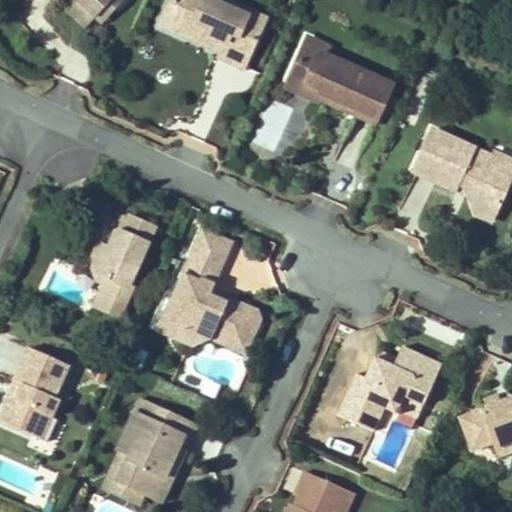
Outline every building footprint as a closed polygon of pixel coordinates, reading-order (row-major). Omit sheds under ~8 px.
[(123,0),(79,0),(78,2),(95,18),(108,4),(114,10),(123,0)] [(243,68),(265,19),(230,3),(228,8),(211,0),(172,0),(167,12),(174,32),(185,37),(191,35),(202,40),(200,45),(220,54),(219,56),(243,68)] [(95,18),(78,2),(69,12),(86,28),(95,18)] [(102,24),(114,10),(108,4),(95,18),(102,24)] [(174,32),(167,12),(161,26),(174,32)] [(308,37),(302,50),(323,59),(325,54),(329,47),(308,37)] [(323,59),(302,50),(290,76),(320,89),(319,92),(376,119),(392,85),(325,54),(323,59)] [(374,124),(376,119),(319,92),(320,89),(290,76),(285,88),(315,101),(316,97),(374,124)] [(272,158),(293,108),(265,97),(244,147),(272,158)] [(491,156),(431,129),(412,172),(455,190),(458,183),(465,186),(475,213),(499,206),(511,176),(496,169),(491,156)] [(511,176),(511,159),(493,151),(491,156),(496,169),(511,176)] [(492,221),(499,206),(475,213),(476,215),(492,221)] [(133,238),(141,222),(129,217),(122,232),(133,238)] [(155,228),(141,222),(133,238),(122,232),(120,231),(115,233),(108,248),(104,247),(96,263),(101,276),(112,281),(100,309),(119,317),(132,288),(129,286),(155,228)] [(101,276),(96,263),(104,247),(97,244),(89,262),(96,281),(104,284),(94,306),(100,309),(112,281),(101,276)] [(171,300),(157,330),(190,346),(209,339),(245,354),(261,320),(258,312),(228,299),(226,303),(209,296),(211,292),(222,268),(191,254),(177,287),(180,295),(177,303),(171,300)] [(228,299),(211,292),(209,296),(226,303),(228,299)] [(140,368),(147,354),(132,347),(126,362),(140,368)] [(366,378),(357,374),(338,415),(373,431),(384,408),(395,413),(397,409),(403,396),(423,405),(442,365),(402,347),(397,360),(394,366),(380,360),(375,357),(366,378)] [(29,348),(14,381),(15,382),(22,385),(18,394),(8,397),(0,415),(0,421),(47,442),(57,420),(52,417),(59,400),(54,397),(68,365),(29,348)] [(397,360),(383,353),(380,360),(394,366),(397,360)] [(250,363),(253,357),(245,354),(243,360),(250,363)] [(18,394),(22,385),(15,382),(8,397),(18,394)] [(500,403),(511,398),(503,395),(493,399),(497,400),(500,403)] [(417,419),(423,405),(403,396),(397,409),(417,419)] [(482,411),(461,419),(472,450),(492,459),(511,451),(511,398),(500,403),(497,400),(493,399),(489,400),(486,403),(486,408),(487,411),(483,413),(482,411)] [(189,422),(141,399),(120,446),(122,447),(131,451),(117,483),(140,494),(160,503),(171,480),(164,477),(168,468),(175,471),(185,450),(178,447),(189,422)] [(185,450),(196,425),(189,422),(178,447),(185,450)] [(140,494),(117,483),(131,451),(122,447),(103,488),(136,503),(140,494)] [(171,480),(175,471),(168,468),(164,477),(171,480)] [(312,501),(322,479),(305,472),(295,493),(299,495),(312,501)] [(346,511),(354,494),(322,479),(312,501),(299,495),(294,506),(290,504),(286,511),(346,511)]
